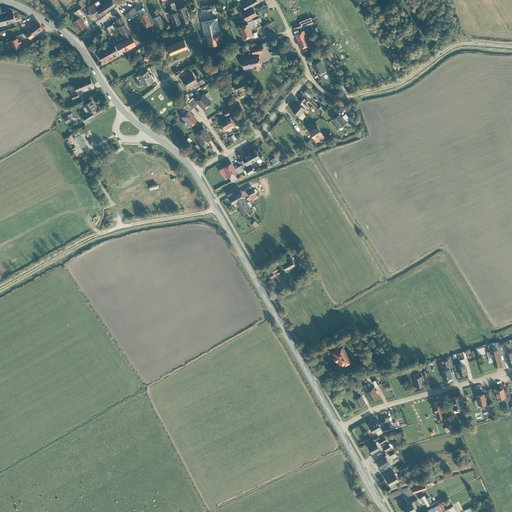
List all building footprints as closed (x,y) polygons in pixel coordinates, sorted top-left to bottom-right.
[(112,0),(108,0),(102,5),(99,0),(88,7),(89,10),(88,11),(90,13),(91,12),(91,13),(89,14),(91,19),(94,17),(92,15),(98,11),(101,16),(116,5),(112,0)] [(170,0),(168,0),(162,2),(164,7),(169,5),(170,8),(171,7),(172,9),(171,9),(173,14),(171,14),(175,25),(178,24),(182,23),(179,17),(180,17),(175,2),(171,4),(170,3),(169,3),(168,3),(166,4),(166,3),(169,2),(169,1),(170,1),(170,0)] [(251,0),(243,5),(246,10),(259,3),(257,0),(251,0)] [(178,9),(183,23),(190,20),(186,6),(178,9)] [(241,21),(242,24),(247,22),(253,20),(253,19),(262,15),(270,11),(268,7),(264,9),(263,6),(261,7),(262,8),(257,10),(258,12),(259,13),(257,14),(254,9),(243,15),(245,19),(241,21)] [(73,22),(76,27),(77,27),(80,31),(87,26),(84,21),(85,21),(82,16),(85,14),(81,8),(73,12),(78,19),(73,22)] [(144,8),(138,11),(140,15),(145,24),(151,21),(150,20),(151,19),(149,15),(148,15),(146,12),(144,8)] [(125,14),(128,19),(134,15),(131,10),(126,13),(125,14)] [(154,19),(159,29),(165,26),(160,16),(157,10),(153,11),(157,17),(154,19)] [(7,22),(7,23),(15,21),(13,11),(4,13),(5,14),(0,14),(0,22),(0,24),(3,23),(4,25),(7,24),(7,22)] [(303,11),(290,17),(292,23),(306,17),(303,11)] [(122,17),(116,20),(114,21),(116,24),(118,23),(120,26),(118,27),(123,37),(125,36),(126,39),(116,44),(121,54),(137,45),(132,36),(133,36),(131,32),(131,33),(125,23),(122,17)] [(262,22),(260,17),(255,20),(254,19),(253,20),(247,22),(248,24),(240,28),(244,40),(254,36),(251,29),(258,26),(257,25),(262,22)] [(205,38),(208,38),(209,46),(220,44),(219,38),(224,37),(223,32),(220,32),(218,18),(201,21),(205,38)] [(24,31),(30,39),(44,28),(38,20),(29,27),(24,31)] [(293,26),(295,30),(302,27),(300,21),(297,23),(298,25),(293,26)] [(107,28),(112,35),(114,34),(113,31),(115,30),(112,25),(110,26),(107,28)] [(295,34),(299,43),(300,43),(303,49),(309,46),(306,38),(308,38),(304,30),(295,34)] [(18,37),(10,40),(13,48),(21,45),(18,37)] [(185,40),(168,47),(171,55),(188,48),(185,40)] [(107,50),(111,57),(119,53),(114,44),(106,48),(107,50)] [(253,54),(264,52),(262,44),(252,47),(253,54)] [(100,50),(97,52),(99,54),(98,55),(102,62),(111,57),(107,50),(102,53),(100,50)] [(242,58),(244,68),(253,66),(253,68),(254,67),(254,70),(261,69),(261,66),(262,66),(259,53),(250,55),(251,56),(242,58)] [(317,74),(318,76),(322,74),(321,72),(326,70),(322,61),(322,60),(321,57),(315,60),(317,63),(313,65),(317,74)] [(151,66),(156,77),(159,75),(157,70),(154,64),(151,66)] [(176,75),(178,78),(186,73),(184,69),(181,71),(180,70),(175,72),(176,75)] [(154,79),(152,74),(151,74),(149,70),(139,75),(144,86),(154,81),(154,80),(154,79)] [(193,72),(183,79),(188,87),(191,85),(194,89),(201,85),(198,81),(193,72)] [(74,83),(63,88),(64,90),(75,86),(77,91),(93,84),(91,78),(83,81),(83,80),(74,83)] [(242,89),(246,88),(243,80),(239,82),(231,85),(232,88),(235,86),(237,91),(233,93),(236,99),(240,97),(239,94),(240,94),(240,95),(243,94),(243,93),(243,92),(242,89)] [(193,107),(198,103),(204,109),(212,101),(209,98),(211,96),(208,92),(206,94),(204,92),(196,99),(194,97),(193,96),(188,100),(190,102),(189,102),(193,107)] [(291,110),(299,116),(302,112),(305,114),(308,111),(306,109),(308,107),(302,102),(304,100),(305,101),(304,102),(306,104),(308,101),(306,99),(306,100),(305,99),(302,97),(299,100),(301,102),(299,104),(297,102),(291,110)] [(89,111),(90,112),(97,108),(92,99),(82,105),(87,113),(89,111)] [(190,126),(198,119),(190,110),(193,107),(189,102),(181,109),(185,114),(181,117),(186,121),(184,123),(188,127),(190,126)] [(232,113),(232,112),(234,111),(232,106),(229,108),(229,107),(224,111),(224,112),(218,115),(220,119),(226,115),(227,116),(232,113)] [(92,111),(82,117),(84,122),(86,124),(96,118),(95,115),(92,111)] [(341,125),(342,126),(347,123),(349,126),(354,123),(351,116),(351,115),(344,120),(342,116),(340,117),(339,114),(331,119),(337,128),(341,125)] [(220,121),(225,130),(235,123),(230,115),(220,121)] [(315,142),(323,137),(316,126),(308,131),(315,142)] [(195,133),(203,144),(205,142),(206,142),(210,139),(212,137),(205,127),(202,128),(198,131),(195,133)] [(82,147),(87,145),(81,134),(74,137),(77,143),(79,141),(82,147)] [(305,142),(309,148),(313,146),(309,140),(305,142)] [(246,169),(249,174),(255,171),(252,165),(246,168),(246,167),(247,166),(245,163),(246,163),(247,166),(261,158),(256,148),(242,156),(244,159),(243,160),(245,163),(243,164),(245,169),(246,169)] [(226,178),(238,171),(232,162),(220,169),(221,169),(223,168),(226,173),(224,175),(226,178)] [(236,168),(239,173),(245,169),(243,164),(242,164),(236,168)] [(250,209),(249,206),(251,205),(249,201),(251,200),(252,200),(254,205),(258,202),(257,201),(259,200),(253,189),(247,192),(248,194),(246,195),(247,197),(246,198),(248,201),(246,202),(239,190),(234,192),(235,193),(228,197),(232,204),(235,203),(242,214),(244,213),(250,209)] [(281,263),(285,271),(295,265),(290,258),(291,257),(290,256),(286,258),(283,260),(284,261),(281,263)] [(502,364),(499,355),(502,354),(501,348),(499,341),(495,342),(491,343),(493,349),(490,350),(491,350),(489,351),(486,352),(489,362),(492,361),(494,366),(502,364)] [(338,359),(340,363),(342,362),(344,364),(346,363),(352,360),(351,357),(344,345),(334,350),(333,351),(335,355),(334,356),(336,359),(338,359)] [(477,348),(479,355),(485,353),(484,346),(477,348)] [(459,375),(467,373),(463,359),(467,358),(465,351),(462,351),(452,354),(454,364),(456,363),(457,365),(456,366),(459,375)] [(438,362),(441,370),(440,370),(443,379),(452,377),(449,368),(447,360),(443,361),(442,358),(437,360),(438,362)] [(328,379),(336,376),(334,370),(326,373),(328,379)] [(419,372),(413,373),(414,377),(416,387),(425,385),(423,375),(420,376),(419,372)] [(366,379),(368,383),(373,380),(378,378),(376,374),(373,376),(371,377),(366,379)] [(366,389),(367,391),(371,399),(379,395),(375,387),(373,388),(371,386),(369,387),(367,383),(363,385),(366,389)] [(351,391),(360,406),(367,402),(362,394),(359,396),(359,395),(358,395),(357,394),(363,391),(360,386),(359,385),(356,386),(357,388),(356,388),(355,387),(354,388),(355,390),(351,391)] [(508,388),(503,389),(503,388),(495,390),(497,399),(505,397),(506,401),(511,399),(508,388)] [(475,406),(478,405),(480,404),(480,406),(485,405),(485,403),(486,403),(484,393),(476,395),(477,399),(474,400),(475,406)] [(468,407),(466,400),(462,401),(460,394),(449,397),(453,409),(454,412),(459,411),(459,408),(463,407),(463,408),(468,407)] [(446,422),(449,421),(447,414),(444,414),(440,400),(432,402),(436,418),(440,417),(440,420),(445,419),(446,422)] [(389,421),(388,417),(387,416),(386,417),(379,419),(377,421),(377,420),(368,425),(372,432),(375,431),(377,434),(382,431),(380,428),(381,428),(379,425),(382,424),(381,423),(389,421)] [(367,446),(371,453),(379,449),(377,445),(384,441),(385,442),(387,440),(387,441),(391,439),(388,434),(384,436),(383,434),(380,436),(381,438),(375,442),(375,441),(367,446)] [(383,446),(382,446),(385,451),(391,448),(395,446),(392,441),(386,444),(385,442),(381,444),(383,446)] [(382,458),(376,461),(380,468),(385,465),(386,466),(390,464),(389,462),(392,460),(397,457),(393,450),(390,452),(389,450),(384,452),(386,454),(384,455),(381,457),(382,458)] [(385,478),(389,486),(398,480),(394,473),(385,478)] [(411,488),(413,493),(426,488),(430,487),(430,486),(432,486),(431,483),(429,483),(428,483),(425,484),(424,484),(411,488)] [(430,505),(428,503),(432,501),(429,496),(426,498),(424,495),(419,498),(421,503),(424,502),(427,506),(430,505)] [(412,511),(416,510),(415,508),(420,505),(417,499),(411,502),(402,507),(404,511),(412,511)] [(453,511),(456,511),(455,509),(449,511),(446,511),(445,510),(441,503),(435,506),(433,507),(427,510),(424,511),(453,511)]
